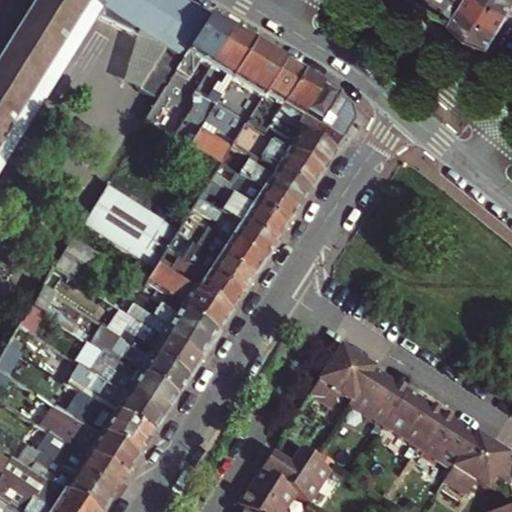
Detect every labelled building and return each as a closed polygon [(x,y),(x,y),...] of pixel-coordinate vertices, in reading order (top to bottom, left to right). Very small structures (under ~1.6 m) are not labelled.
[(172,76),(207,22),(170,0),(37,0),(0,60),(0,142),(87,3),(100,11),(93,23),(135,39),(138,34),(165,50),(139,91),(156,102),(162,92),(172,76)] [(502,25),(511,8),(497,0),(466,0),(464,3),(502,25)] [(511,0),(497,0),(511,8),(511,0)] [(0,170),(93,23),(100,11),(87,3),(0,142),(0,170)] [(491,43),(502,25),(464,3),(454,20),(491,43)] [(201,68),(206,72),(229,35),(207,22),(172,76),(185,84),(196,65),(201,68)] [(165,50),(138,34),(135,39),(124,84),(139,91),(165,50)] [(230,148),(242,129),(281,66),(282,65),(251,46),(229,35),(206,72),(188,100),(188,112),(172,136),(172,140),(173,142),(217,169),(218,167),(230,148)] [(185,84),(190,87),(201,68),(196,65),(185,84)] [(262,136),(267,129),(300,76),(281,66),(242,129),(260,140),(262,136)] [(162,92),(175,100),(185,84),(172,76),(162,92)] [(297,137),(330,158),(355,120),(351,106),(344,103),(327,131),(319,126),(336,98),(300,76),(267,129),(273,133),(283,139),(285,140),(294,140),(297,137)] [(143,123),(161,134),(181,104),(175,100),(162,92),(156,102),(143,123)] [(306,196),(318,177),(284,156),(276,151),(266,144),(260,140),(242,129),(230,148),(239,153),(263,169),(272,174),(306,196)] [(262,136),(268,140),(273,133),(267,129),(262,136)] [(318,177),(330,158),(297,137),(294,140),(284,156),(318,177)] [(227,172),(230,166),(239,153),(230,148),(218,167),(227,172)] [(236,178),(239,172),(230,166),(227,172),(236,178)] [(294,215),(306,196),(272,174),(268,181),(259,175),(243,166),(239,172),(236,178),(294,215)] [(282,233),(294,215),(236,178),(227,172),(218,167),(217,169),(207,184),(211,187),(282,233)] [(259,175),(268,181),(272,174),(263,169),(259,175)] [(271,250),(282,233),(211,187),(206,195),(221,204),(215,214),(271,250)] [(89,215),(123,237),(138,211),(105,190),(89,215)] [(260,267),(271,250),(215,214),(196,202),(185,219),(195,226),(206,233),(214,238),(260,267)] [(175,236),(176,235),(138,211),(123,237),(122,238),(159,261),(164,253),(175,236)] [(122,238),(123,237),(89,215),(81,228),(115,250),(122,238)] [(183,242),(184,242),(195,226),(185,219),(178,231),(176,235),(175,236),(183,242)] [(202,240),(209,245),(214,238),(206,233),(202,240)] [(164,253),(172,258),(183,242),(175,236),(164,253)] [(158,263),(159,261),(122,238),(115,250),(152,273),(153,271),(158,263)] [(249,284),(260,267),(214,238),(209,245),(202,240),(195,249),(203,255),(249,284)] [(52,271),(82,290),(99,264),(68,244),(52,271)] [(198,262),(203,255),(195,249),(191,247),(180,264),(185,267),(191,258),(198,262)] [(238,301),(249,284),(203,255),(198,262),(191,258),(185,267),(204,279),(238,301)] [(173,284),(178,276),(158,263),(153,271),(173,284)] [(199,287),(204,279),(185,267),(180,274),(199,287)] [(214,339),(227,318),(173,284),(153,271),(152,273),(143,287),(159,297),(153,307),(172,320),(176,314),(214,339)] [(227,318),(238,301),(204,279),(199,287),(180,274),(178,276),(173,284),(227,318)] [(198,365),(214,339),(176,314),(172,320),(153,307),(138,298),(125,318),(198,365)] [(17,330),(27,337),(39,316),(29,310),(19,328),(17,330)] [(148,360),(185,384),(198,365),(125,318),(121,315),(112,329),(128,339),(152,354),(148,360)] [(17,330),(19,328),(5,319),(0,325),(0,335),(10,342),(17,330)] [(136,379),(173,403),(185,384),(148,360),(125,345),(102,330),(89,349),(90,349),(105,359),(109,354),(139,374),(136,379)] [(148,360),(152,354),(128,339),(125,345),(148,360)] [(76,355),(83,359),(90,349),(89,349),(83,345),(76,355)] [(161,421),(173,403),(136,379),(105,359),(90,349),(83,359),(81,363),(127,393),(124,398),(161,421)] [(0,359),(0,377),(4,380),(17,358),(5,350),(0,359)] [(338,399),(349,407),(371,373),(338,352),(307,400),(328,414),(338,399)] [(124,398),(127,393),(81,363),(77,368),(124,398)] [(148,441),(161,421),(124,398),(77,368),(68,382),(86,393),(115,412),(112,418),(148,441)] [(348,409),(382,431),(405,395),(371,373),(349,407),(348,409)] [(24,393),(33,399),(37,393),(33,390),(24,393)] [(134,463),(148,441),(112,418),(96,408),(91,416),(85,412),(61,397),(56,405),(37,393),(33,399),(66,420),(73,424),(134,463)] [(112,418),(115,412),(86,393),(82,399),(90,404),(96,408),(112,418)] [(382,431),(416,453),(439,417),(405,395),(382,431)] [(85,412),(91,416),(96,408),(90,404),(85,412)] [(416,453),(450,475),(474,439),(439,417),(416,453)] [(121,483),(134,463),(73,424),(63,440),(56,436),(58,432),(40,420),(34,429),(45,436),(67,449),(121,483)] [(56,436),(63,440),(73,424),(66,420),(58,432),(56,436)] [(61,458),(67,449),(45,436),(40,444),(61,458)] [(474,486),(484,493),(506,460),(474,439),(450,475),(442,487),(464,501),(474,486)] [(109,501),(121,483),(67,449),(61,458),(40,444),(33,453),(34,453),(39,456),(109,501)] [(47,488),(52,479),(32,466),(39,456),(34,453),(21,472),(47,488)] [(294,499),(308,508),(329,476),(296,455),(286,470),(269,459),(258,476),(294,499)] [(84,511),(102,511),(109,501),(39,456),(32,466),(52,479),(47,488),(84,511)] [(0,506),(9,511),(84,511),(47,488),(21,472),(0,458),(0,506)] [(238,511),(285,511),(294,499),(258,476),(236,511),(238,511)]
